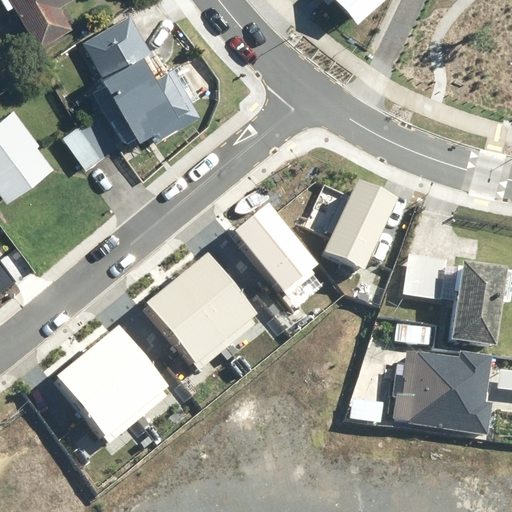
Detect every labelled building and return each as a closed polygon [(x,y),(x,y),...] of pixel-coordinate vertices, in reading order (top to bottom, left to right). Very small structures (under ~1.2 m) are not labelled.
[(59,4),(66,0),(0,0),(0,3),(4,10),(11,6),(34,45),(71,25),(59,4)] [(334,0),(351,18),(370,0),(334,0)] [(104,80),(89,89),(122,141),(147,126),(158,143),(203,115),(168,59),(156,67),(123,14),(80,41),(104,80)] [(56,163),(13,107),(0,116),(0,194),(6,202),(56,163)] [(119,143),(93,111),(58,138),(84,170),(119,143)] [(399,198),(359,179),(325,250),(365,269),(399,198)] [(269,202),(234,231),(287,296),(316,273),(312,269),(319,263),(295,234),(278,213),(269,202)] [(208,252),(177,277),(230,343),(256,323),(252,319),(258,314),(208,252)] [(405,294),(443,299),(448,261),(410,256),(405,294)] [(0,290),(14,280),(0,260),(0,290)] [(511,270),(461,263),(450,340),(494,346),(500,300),(506,301),(511,270)] [(145,302),(199,369),(230,343),(177,277),(145,302)] [(89,348),(143,415),(168,396),(163,390),(169,385),(119,324),(89,348)] [(433,327),(397,325),(396,342),(432,345),(433,327)] [(325,367),(306,342),(278,363),(297,388),(325,367)] [(55,375),(109,442),(143,415),(89,348),(55,375)] [(405,364),(395,363),(393,425),(488,428),(490,352),(466,352),(465,361),(430,360),(431,353),(406,352),(405,364)] [(349,431),(311,428),(309,456),(347,459),(349,431)] [(201,440),(185,453),(206,480),(223,468),(201,440)] [(478,458),(417,449),(409,511),(484,511),(486,504),(472,502),(478,458)] [(43,511),(38,482),(0,489),(0,511),(43,511)]
